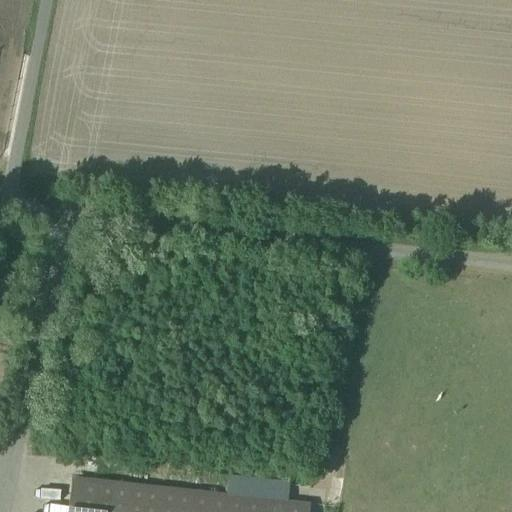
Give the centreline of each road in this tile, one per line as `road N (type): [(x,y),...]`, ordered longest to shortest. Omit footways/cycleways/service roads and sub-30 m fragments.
road 1 (unclassified): [(511,272),(6,215)]
road 2 (unclassified): [(6,215),(50,0)]
